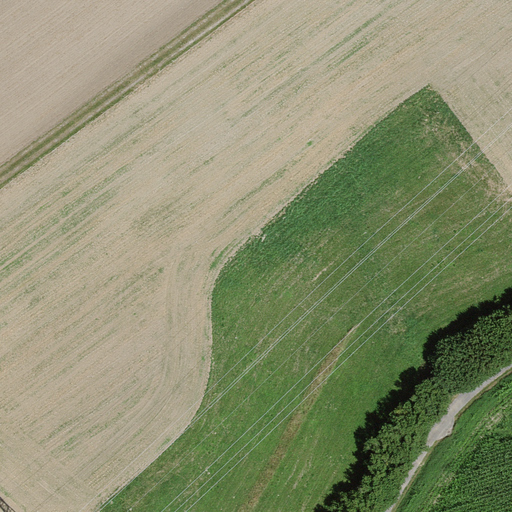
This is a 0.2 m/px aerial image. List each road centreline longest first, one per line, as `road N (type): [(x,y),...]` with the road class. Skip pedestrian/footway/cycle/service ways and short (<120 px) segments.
road 1 (track): [(0,176),(238,0)]
road 2 (track): [(511,363),(437,425),(388,511)]
